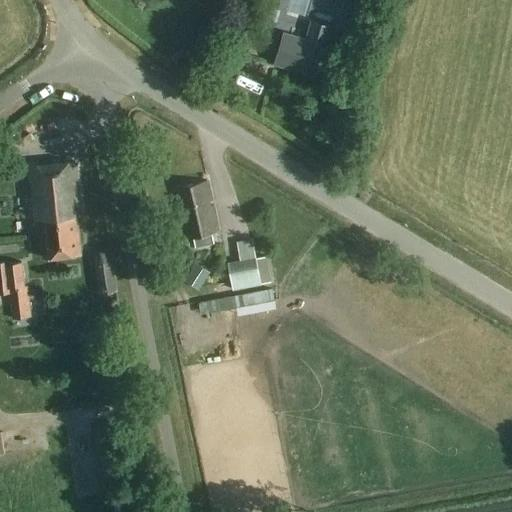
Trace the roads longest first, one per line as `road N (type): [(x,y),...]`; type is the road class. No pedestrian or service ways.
road 1 (unclassified): [(511,306),(134,77),(96,64)]
road 2 (unclassified): [(181,511),(96,64)]
